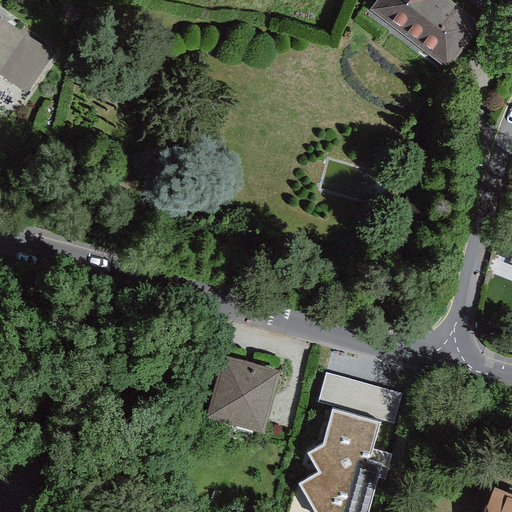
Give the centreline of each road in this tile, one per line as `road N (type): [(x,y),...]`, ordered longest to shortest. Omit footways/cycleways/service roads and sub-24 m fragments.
road 1 (residential): [(0,245),(446,370)]
road 2 (residential): [(446,370),(511,130)]
